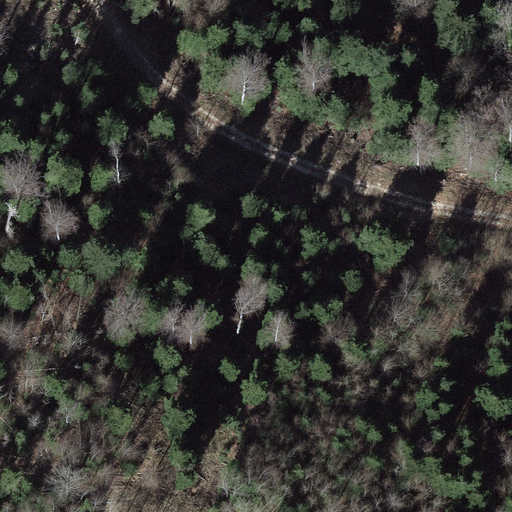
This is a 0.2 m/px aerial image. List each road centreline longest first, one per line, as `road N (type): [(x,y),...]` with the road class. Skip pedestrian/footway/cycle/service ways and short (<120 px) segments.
road 1 (track): [(511,220),(390,197),(251,154),(150,70),(95,0)]
road 2 (track): [(367,0),(511,98)]
road 3 (track): [(0,463),(125,511)]
